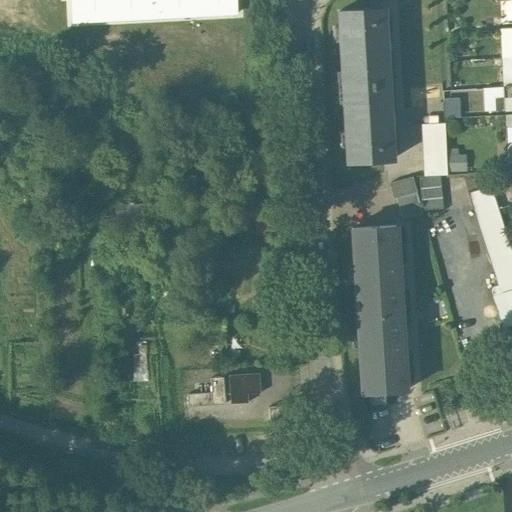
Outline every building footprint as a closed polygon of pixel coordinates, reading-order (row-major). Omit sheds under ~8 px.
[(382,10),(339,12),(340,30),(346,30),(346,38),(340,39),(342,71),(348,71),(349,86),(386,84),(382,10)] [(386,85),(349,87),(350,102),(344,102),(346,135),(352,135),(352,143),(346,144),(347,162),(390,159),(386,85)] [(511,85),(502,86),(502,87),(503,111),(511,110),(511,85)] [(502,87),(490,87),(491,112),(503,111),(502,87)] [(462,115),(460,90),(444,91),(446,116),(462,115)] [(443,123),(421,124),(424,176),(439,175),(446,175),(443,123)] [(449,170),(467,169),(467,153),(448,154),(449,170)] [(439,175),(418,177),(422,210),(442,208),(439,175)] [(411,176),(390,182),(394,198),(395,198),(416,192),(411,176)] [(511,256),(491,191),(481,194),(480,190),(468,193),(498,286),(490,289),(502,327),(511,323),(511,256)] [(416,192),(395,198),(401,219),(421,213),(416,192)] [(394,226),(351,228),(353,262),(359,261),(360,281),(354,282),(356,315),(399,312),(394,226)] [(400,313),(356,315),(357,333),(363,332),(364,347),(358,348),(361,394),(404,391),(400,313)] [(258,373),(228,375),(229,403),(247,402),(246,394),(259,393),(258,373)] [(188,406),(224,404),(223,377),(211,378),(212,392),(187,394),(188,406)] [(454,380),(432,387),(441,414),(463,407),(454,380)] [(287,406),(268,407),(269,419),(287,418),(287,406)]
